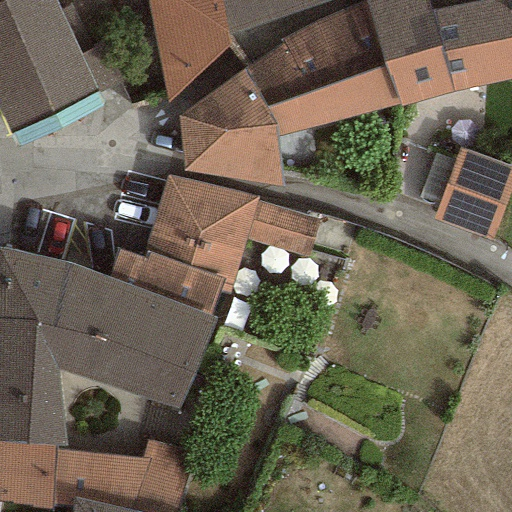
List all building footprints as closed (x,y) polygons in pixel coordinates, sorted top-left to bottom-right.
[(0,0),(0,111),(9,134),(96,91),(53,0),(0,0)] [(226,35),(219,0),(146,0),(161,82),(164,98),(165,104),(228,47),(226,35)] [(336,0),(219,0),(226,35),(336,0)] [(398,103),(364,0),(363,0),(278,40),(281,46),(244,69),(273,123),(274,127),(276,136),(398,103)] [(511,0),(364,0),(398,103),(400,107),(511,78),(511,0)] [(273,123),(244,69),(176,117),(181,169),(279,187),(276,136),(274,127),(273,123)] [(511,183),(511,169),(458,149),(430,220),(489,242),(511,183)] [(209,314),(217,293),(227,296),(244,241),(308,256),(318,219),(255,200),(256,197),(166,175),(138,257),(116,249),(105,279),(209,314)] [(64,261),(0,247),(0,441),(63,447),(57,371),(177,408),(215,316),(209,314),(105,279),(64,261)] [(172,511),(193,450),(145,442),(142,458),(63,447),(0,441),(0,504),(51,510),(51,505),(68,506),(71,498),(138,511),(172,511)] [(67,511),(138,511),(71,498),(68,506),(67,511)]
